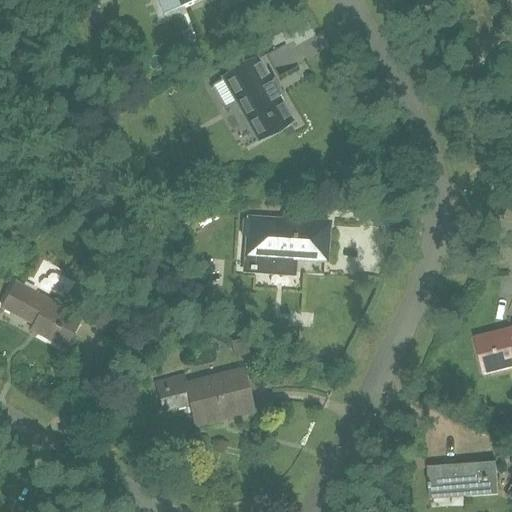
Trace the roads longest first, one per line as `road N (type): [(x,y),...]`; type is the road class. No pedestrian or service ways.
road 1 (residential): [(315,511),(450,217)]
road 2 (residential): [(450,217),(411,111),(346,0)]
road 3 (residential): [(165,511),(0,413)]
